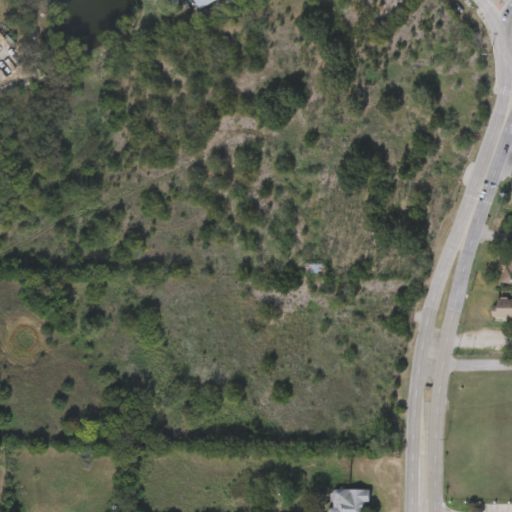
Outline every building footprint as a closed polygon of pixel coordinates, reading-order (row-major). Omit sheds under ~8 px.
[(215,0),(200,9),(194,0),(215,0)] [(511,200),(501,210),(511,220),(511,219),(511,200)] [(511,273),(511,251),(499,249),(491,281),(489,280),(485,296),(505,301),(511,273)] [(511,314),(481,314),(481,320),(476,320),(476,332),(511,332),(511,314)] [(352,511),(353,504),(318,503),(317,511),(352,511)]
